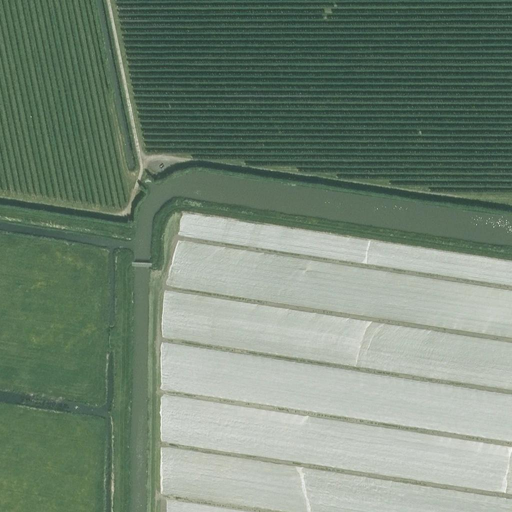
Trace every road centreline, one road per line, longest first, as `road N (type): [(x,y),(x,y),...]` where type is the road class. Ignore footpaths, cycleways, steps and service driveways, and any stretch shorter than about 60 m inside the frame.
road 1 (track): [(511,256),(177,209),(162,226),(160,264),(122,262),(120,511)]
road 2 (track): [(134,190),(140,165),(105,0)]
